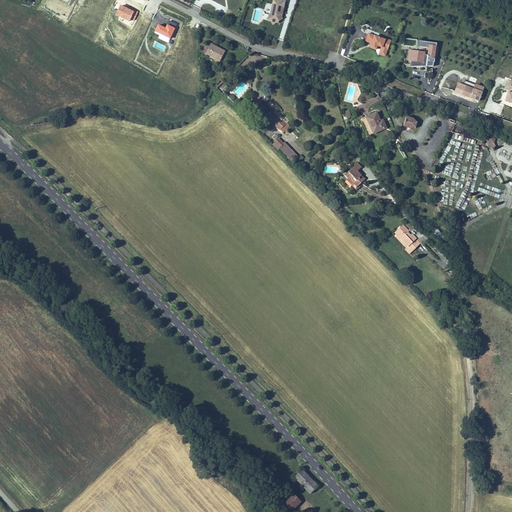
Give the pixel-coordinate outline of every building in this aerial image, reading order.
[(279,23),(279,21),(283,19),(282,17),(285,0),(272,0),(269,14),(268,14),(267,20),(270,21),(273,25),(277,23),(279,23)] [(384,56),(390,41),(384,39),(384,41),(368,35),(365,42),(371,44),(370,48),(375,50),(377,46),(381,48),(379,54),(384,56)] [(435,58),(438,44),(422,42),(422,48),(429,49),(428,56),(425,55),(425,53),(416,52),(415,56),(411,55),(411,61),(413,62),(412,67),(422,67),(423,63),(433,64),(435,58)] [(206,54),(220,61),(225,51),(211,44),(206,54)] [(314,82),(312,76),(300,79),(302,86),(314,82)] [(242,81),(237,87),(242,91),(247,85),(242,81)] [(478,103),(484,88),(464,81),(462,85),(458,84),(454,94),(478,103)] [(274,104),(266,97),(262,101),(270,108),(274,104)] [(270,108),(262,101),(260,98),(258,98),(255,101),(255,103),(257,106),(256,107),(283,133),(290,126),(287,122),(286,124),(281,119),(276,114),(278,112),(277,110),(278,109),(274,104),(270,108)] [(246,114),(253,121),(258,116),(251,109),(246,114)] [(366,117),(373,133),(386,128),(384,123),(381,124),(380,121),(376,113),(366,117)] [(406,117),(403,126),(409,128),(409,129),(410,129),(411,128),(414,128),(415,128),(416,128),(415,127),(416,123),(417,123),(417,122),(416,122),(413,119),(414,118),(413,118),(412,119),(406,117)] [(298,157),(284,142),(283,143),(281,145),(278,142),(280,140),(279,139),(273,145),(278,149),(279,148),(293,162),(295,160),(298,157)] [(341,179),(350,189),(352,186),(354,184),(357,187),(365,179),(362,176),(361,176),(359,174),(359,173),(358,171),(362,167),(358,163),(341,179)] [(409,231),(403,225),(396,231),(399,234),(397,236),(408,246),(406,248),(405,249),(409,254),(420,244),(411,234),(410,235),(407,233),(409,231)] [(440,240),(444,237),(438,229),(434,232),(440,240)] [(408,246),(397,236),(396,237),(406,248),(408,246)] [(310,494),(318,486),(302,470),(295,478),(310,494)] [(288,488),(272,503),(281,511),(290,511),(301,502),(288,488)]
